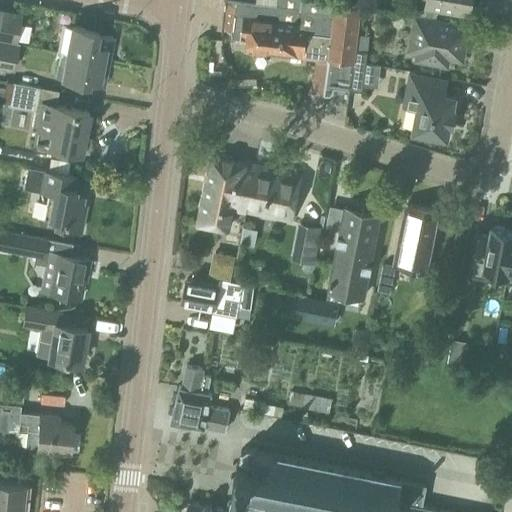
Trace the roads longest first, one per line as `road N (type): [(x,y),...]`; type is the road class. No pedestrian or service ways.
road 1 (residential): [(168,99),(281,120),(474,173),(498,143),(511,60)]
road 2 (tertiary): [(123,511),(168,99)]
